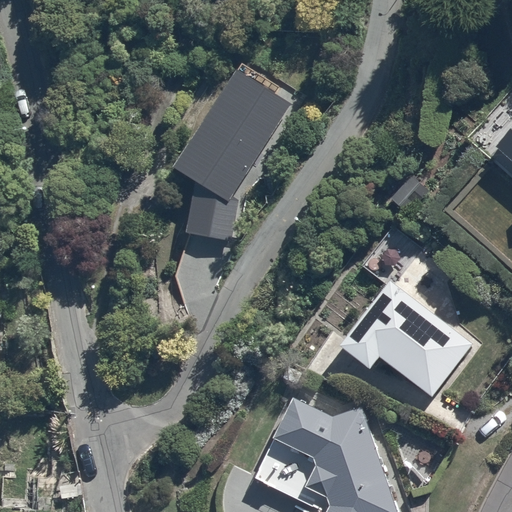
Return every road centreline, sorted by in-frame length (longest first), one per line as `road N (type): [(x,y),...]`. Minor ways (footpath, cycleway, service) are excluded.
road 1 (residential): [(96,449),(183,400),(240,285),(369,93),(392,0)]
road 2 (residential): [(96,449),(29,92),(1,0)]
